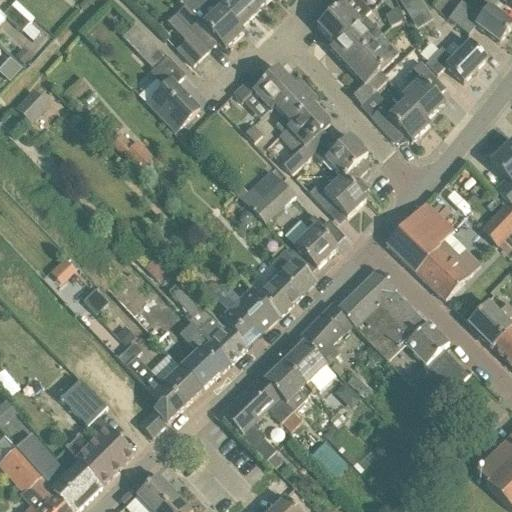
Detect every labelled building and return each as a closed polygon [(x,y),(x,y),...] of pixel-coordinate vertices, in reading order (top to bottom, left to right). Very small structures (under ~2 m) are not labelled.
[(244,35),(240,31),(210,0),(186,0),(180,6),(185,10),(167,26),(184,44),(176,51),(193,69),(218,46),(225,53),(244,35)] [(210,0),(240,31),(257,15),(243,0),(210,0)] [(243,0),(257,15),(272,0),(243,0)] [(331,0),(330,1),(325,6),(333,14),(317,29),(334,47),(370,13),(357,0),(331,0)] [(423,9),(417,0),(396,0),(407,18),(423,9)] [(511,26),(492,12),(492,11),(477,0),(476,0),(478,1),(470,11),(461,5),(448,22),(469,38),(476,28),(499,46),(511,29),(511,26)] [(511,0),(477,0),(492,11),(500,1),(511,9),(511,0)] [(16,3),(12,8),(30,25),(34,20),(16,3)] [(21,34),(30,25),(12,8),(3,17),(21,34)] [(370,13),(334,47),(330,51),(347,70),(381,39),(380,38),(382,37),(364,20),(371,13),(370,13)] [(391,29),(401,25),(396,14),(386,18),(391,29)] [(144,36),(131,49),(146,64),(159,52),(144,36)] [(379,74),(390,64),(397,57),(381,39),(347,70),(364,88),(353,99),(361,108),(376,93),(387,83),(379,74)] [(487,63),(469,44),(461,53),(455,48),(448,56),(442,51),(435,58),(427,66),(438,78),(446,69),(463,87),(487,63)] [(177,136),(200,113),(176,88),(185,79),(167,60),(151,76),(165,90),(148,107),(177,136)] [(426,124),(444,107),(437,99),(446,91),(421,66),(413,74),(420,82),(402,99),(404,101),(426,124)] [(294,90),(277,72),(267,81),(259,73),(233,97),(242,106),(253,96),(270,114),(274,110),(294,90)] [(288,132),(312,109),(317,105),(299,86),(294,90),(274,110),(284,120),(275,128),(283,137),(279,141),(288,132)] [(32,93),(14,110),(30,127),(48,110),(32,93)] [(376,93),(361,108),(372,119),(371,120),(396,147),(404,139),(411,146),(430,128),(426,124),(404,101),(393,111),(376,93)] [(284,170),(292,179),(313,159),(331,141),(323,132),(329,127),(312,109),(288,132),(305,150),(284,170)] [(254,144),(261,137),(253,129),(247,136),(254,144)] [(133,149),(121,137),(112,147),(140,174),(153,160),(137,144),(133,149)] [(367,158),(364,155),(353,143),(350,139),(339,150),(331,141),(313,159),(321,167),(325,164),(327,166),(338,177),(340,180),(359,181),(369,170),(362,163),(367,158)] [(496,193),(511,208),(511,144),(490,166),(506,183),(496,193)] [(347,221),(366,203),(361,199),(369,192),(359,181),(340,180),(341,181),(338,183),(321,185),(309,196),(327,215),(334,208),(347,221)] [(240,202),(265,228),(295,200),(283,187),(262,206),(250,194),(240,202)] [(416,276),(451,239),(449,237),(453,233),(426,206),(386,247),(416,276)] [(498,249),(501,246),(511,235),(511,211),(506,206),(481,232),(498,249)] [(239,216),(239,222),(243,226),(248,227),(253,223),(253,217),(250,212),(244,212),(239,216)] [(287,253),(310,277),(316,272),(338,252),(317,230),(320,227),(313,220),(304,229),(308,233),(293,248),(287,253)] [(445,304),(446,304),(459,290),(481,267),(453,240),(451,239),(416,276),(445,304)] [(316,285),(316,284),(310,278),(310,277),(287,253),(286,254),(284,253),(272,264),(282,274),(258,298),(251,291),(250,292),(279,322),(316,285)] [(156,284),(166,274),(149,257),(139,266),(156,284)] [(400,303),(393,296),(396,293),(378,274),(337,314),(332,309),(331,310),(351,329),(361,322),(381,303),(391,313),(400,303)] [(178,286),(169,295),(190,317),(186,320),(191,326),(190,328),(229,369),(247,352),(226,329),(222,332),(178,286)] [(247,352),(279,322),(250,292),(219,322),(226,329),(247,352)] [(83,305),(96,318),(108,306),(96,293),(83,305)] [(425,329),(400,303),(391,313),(381,303),(361,322),(351,329),(353,331),(353,330),(433,413),(469,379),(444,353),(449,348),(428,326),(425,329)] [(511,333),(511,311),(507,307),(497,317),(487,307),(468,326),(493,351),(511,333)] [(353,331),(351,329),(331,310),(299,341),(304,346),(328,368),(340,357),(333,349),(353,331)] [(190,328),(180,337),(182,339),(197,355),(180,371),(201,395),(222,375),(229,369),(190,328)] [(124,329),(114,338),(125,350),(135,341),(124,329)] [(511,333),(493,351),(511,370),(511,333)] [(133,346),(128,351),(136,360),(142,355),(135,347),(133,346)] [(328,372),(327,370),(328,368),(304,346),(292,357),(294,360),(285,369),(312,396),(316,392),(319,395),(335,379),(328,372)] [(128,351),(123,356),(131,365),(136,360),(128,351)] [(167,428),(185,410),(162,387),(136,360),(131,365),(125,370),(160,407),(152,414),(166,427),(167,428)] [(312,396),(285,369),(278,375),(276,373),(264,384),(280,400),(284,396),(298,411),(307,402),(306,401),(312,396)] [(180,371),(162,387),(185,410),(201,395),(180,371)] [(269,414),(281,427),(293,416),(298,411),(284,396),(280,400),(264,384),(260,380),(232,408),(222,418),(252,450),(263,441),(265,439),(259,433),(261,431),(256,426),(269,414)] [(66,451),(81,467),(103,490),(135,459),(127,451),(117,441),(116,441),(97,420),(106,413),(83,387),(71,398),(94,423),(83,432),(93,443),(87,448),(79,439),(66,451)] [(0,430),(0,431),(17,415),(7,403),(0,409),(0,430)] [(290,435),(295,431),(301,425),(293,416),(281,427),(289,435),(290,435)] [(511,438),(489,462),(507,479),(511,474),(511,438)] [(4,511),(3,511),(74,511),(17,453),(15,451),(4,439),(0,443),(0,462),(2,464),(0,466),(0,472),(22,496),(21,497),(30,509),(27,511),(4,511)] [(80,511),(103,490),(81,467),(68,480),(56,468),(31,440),(17,453),(74,511),(80,511)] [(324,445),(308,461),(331,484),(347,468),(324,445)] [(411,455),(397,470),(410,483),(424,469),(411,455)] [(274,456),(266,464),(274,472),(275,472),(282,465),(274,456)] [(511,510),(511,483),(507,479),(489,462),(476,474),(511,510)] [(148,511),(160,511),(175,498),(157,480),(136,499),(148,511)] [(421,511),(425,508),(412,495),(394,511),(421,511)] [(187,511),(175,498),(160,511),(187,511)] [(295,511),(285,501),(273,511),(295,511)]
